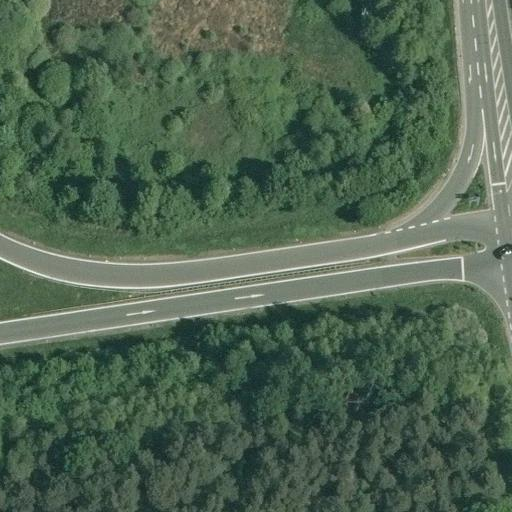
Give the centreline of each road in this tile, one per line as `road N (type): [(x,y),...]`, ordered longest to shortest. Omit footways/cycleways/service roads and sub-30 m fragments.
road 1 (motorway): [(0,339),(464,269),(511,244)]
road 2 (motorway): [(403,242),(154,279),(47,267),(0,247)]
road 3 (motorway): [(493,86),(456,191),(403,242)]
